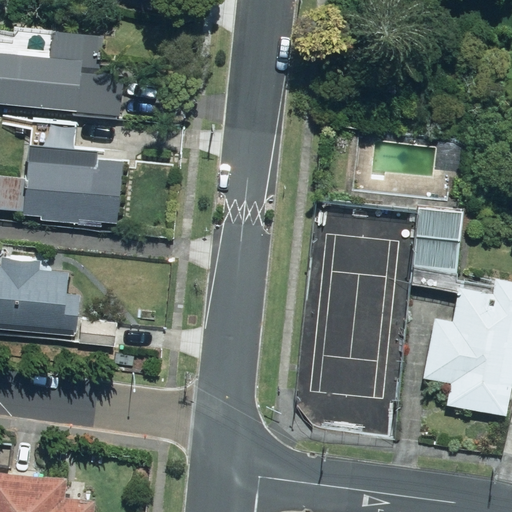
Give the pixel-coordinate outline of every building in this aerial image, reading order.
[(0,26),(0,96),(77,105),(76,112),(125,117),(130,63),(108,61),(111,25),(61,20),(58,49),(3,44),(5,28),(0,26)] [(123,219),(129,154),(104,152),(104,144),(81,142),(83,115),(38,111),(33,169),(0,165),(0,201),(30,204),(29,210),(123,219)] [(427,196),(417,274),(465,283),(459,314),(443,311),(431,373),(460,378),(456,399),(511,410),(511,409),(511,272),(461,263),(469,201),(427,196)] [(0,319),(83,328),(87,288),(74,287),(76,267),(46,265),(47,254),(10,251),(9,261),(0,260),(0,319)] [(86,315),(84,339),(120,342),(122,318),(86,315)] [(73,470),(0,463),(0,511),(97,511),(99,494),(71,492),(73,470)]
